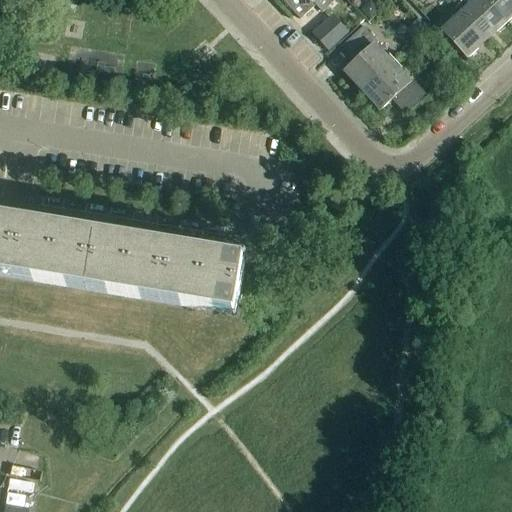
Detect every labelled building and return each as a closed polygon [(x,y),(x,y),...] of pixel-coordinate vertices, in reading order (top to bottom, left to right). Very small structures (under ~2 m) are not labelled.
[(323,15),(338,0),(281,0),(281,1),(300,22),(316,7),(323,15)] [(454,0),(451,3),(457,10),(465,2),(463,0),(454,0)] [(463,4),(455,12),(486,44),(505,26),(480,0),(479,0),(469,10),(463,4)] [(511,0),(480,0),(505,26),(511,20),(511,0)] [(486,44),(455,12),(447,19),(453,25),(441,35),(466,63),(486,44)] [(328,52),(347,35),(335,22),(332,19),(320,30),(313,36),(328,52)] [(346,73),(363,93),(391,67),(374,48),(378,45),(364,29),(343,48),(357,63),(346,73)] [(391,67),(363,93),(381,112),(392,102),(406,117),(426,99),(412,83),(408,86),(391,67)] [(241,290),(245,266),(244,266),(244,263),(0,222),(0,279),(236,318),(241,290)]
